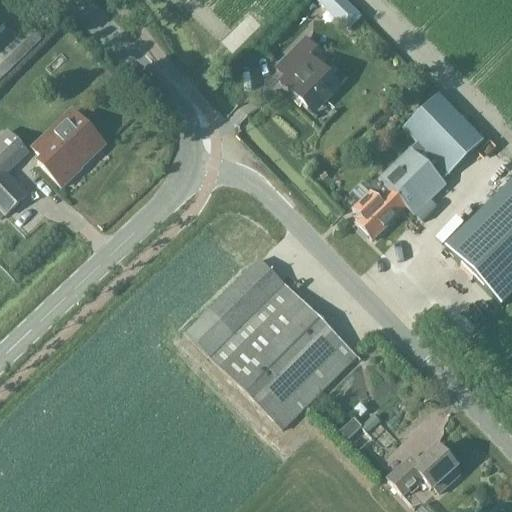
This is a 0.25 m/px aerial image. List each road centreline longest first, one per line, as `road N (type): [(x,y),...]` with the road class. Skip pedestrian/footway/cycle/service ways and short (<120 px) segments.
road 1 (unclassified): [(511,454),(268,198),(249,181),(191,163)]
road 2 (tertiary): [(0,361),(170,198),(191,163)]
road 3 (tertiary): [(191,163),(186,123),(65,0)]
